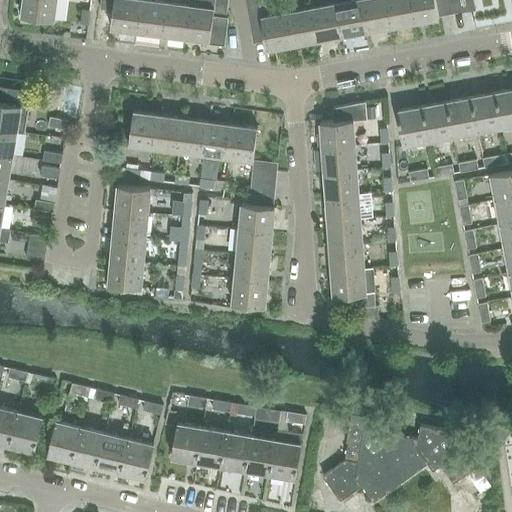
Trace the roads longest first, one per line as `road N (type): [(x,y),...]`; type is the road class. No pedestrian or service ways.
road 1 (residential): [(511,339),(430,343),(313,322),(297,85)]
road 2 (residential): [(511,37),(297,85)]
road 3 (residential): [(102,61),(65,256)]
road 4 (residential): [(297,85),(102,61)]
